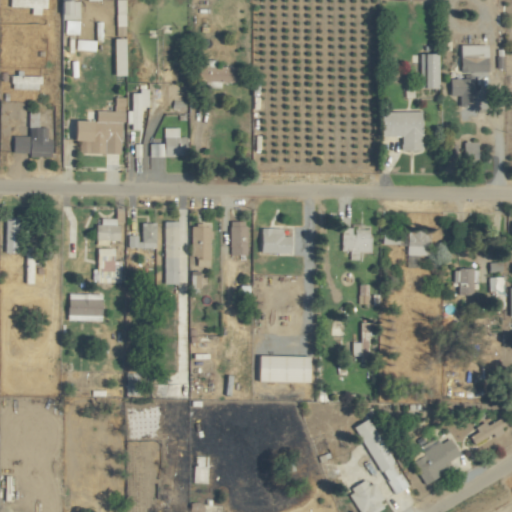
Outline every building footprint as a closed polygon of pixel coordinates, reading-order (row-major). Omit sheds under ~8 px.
[(28,15),(41,16),(41,0),(6,0),(6,8),(28,8),(28,15)] [(76,21),(77,2),(57,2),(56,20),(76,21)] [(60,35),(75,35),(75,22),(61,22),(60,35)] [(484,46),(457,45),(456,72),(483,73),(484,46)] [(435,89),(435,55),(415,55),(416,89),(435,89)] [(200,82),(232,83),(233,69),(207,67),(207,61),(201,61),(200,82)] [(455,105),(471,104),(470,78),(446,79),(446,97),(455,96),(455,105)] [(127,92),(128,112),(124,112),(124,131),(137,131),(136,109),(145,109),(145,91),(127,92)] [(67,122),(67,141),(75,142),(75,154),(116,155),(116,124),(122,124),(122,99),(111,99),(111,112),(93,112),(93,123),(67,122)] [(375,138),(396,137),(397,153),(417,152),(417,112),(374,113),(375,138)] [(47,157),(48,139),(43,139),(44,128),(35,128),(35,113),(25,113),(25,137),(9,137),(9,156),(47,157)] [(145,158),(180,157),(180,138),(175,138),(175,128),(160,129),(160,145),(145,145),(145,158)] [(473,142),(459,143),(460,165),(474,165),(473,142)] [(1,253),(14,253),(15,217),(1,217),(1,253)] [(118,226),(112,226),(112,219),(93,218),(93,245),(105,246),(105,241),(118,241),(118,226)] [(161,284),(175,284),(173,221),(159,221),(161,284)] [(242,255),(242,221),(226,221),(226,255),(242,255)] [(125,235),(124,247),(152,248),(152,223),(136,222),(136,235),(125,235)] [(206,267),(207,225),(190,224),(189,266),(206,267)] [(338,251),(347,251),(346,260),(356,260),(356,252),(367,252),(368,227),(338,226),(338,251)] [(278,228),(256,227),(255,252),(285,253),(286,236),(278,236),(278,228)] [(426,230),(404,230),(403,255),(425,255),(426,230)] [(118,283),(118,261),(110,261),(111,249),(94,248),(93,282),(118,283)] [(469,281),(474,281),(474,269),(453,269),(453,294),(469,295),(469,281)] [(96,321),(97,294),(63,293),(62,320),(96,321)] [(303,382),(304,356),(253,355),(252,381),(303,382)] [(474,432),(465,436),(470,444),(488,434),(489,436),(505,427),(498,415),(473,429),(474,432)] [(392,464),(364,417),(350,426),(391,496),(404,488),(391,464),(392,464)] [(407,461),(421,483),(448,466),(445,461),(455,454),(444,437),(407,461)] [(371,511),(383,504),(368,483),(366,485),(362,479),(343,493),(356,511),(357,511),(363,508),(365,511),(371,511)]
